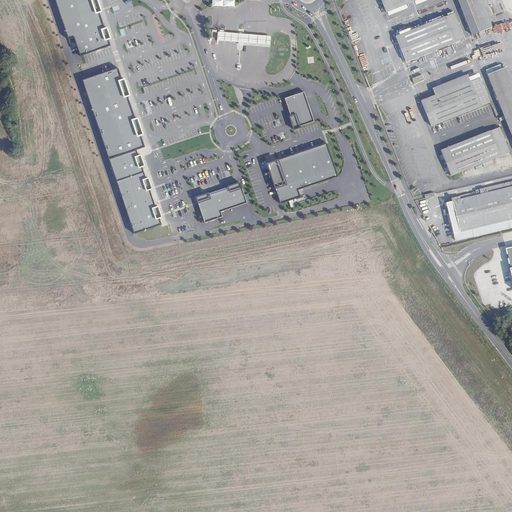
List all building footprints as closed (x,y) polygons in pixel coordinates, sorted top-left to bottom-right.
[(56,0),(69,37),(74,36),(81,56),(84,55),(110,46),(108,41),(112,39),(108,27),(104,28),(99,14),(103,13),(98,0),(56,0)] [(379,0),(385,15),(421,0),(379,0)] [(477,0),(455,0),(471,38),(490,30),(477,0)] [(500,0),(499,0),(495,1),(499,15),(504,14),(500,0)] [(464,41),(453,16),(395,39),(405,65),(464,41)] [(221,42),(228,42),(234,43),(238,43),(243,44),(247,44),(250,44),(256,45),(259,45),(265,45),(268,46),(270,46),(270,38),(268,38),(265,37),(260,37),(257,37),(251,36),(248,36),(244,36),(238,35),(235,35),(229,34),(222,34),(217,33),(217,41),(221,42)] [(135,119),(127,98),(131,96),(125,78),(121,80),(118,69),(101,75),(84,81),(110,159),(137,150),(144,148),(141,137),(145,136),(138,118),(135,119)] [(511,82),(507,69),(487,78),(511,139),(511,82)] [(423,83),(421,78),(411,82),(413,87),(423,83)] [(430,129),(489,106),(479,80),(420,104),(430,129)] [(304,92),(285,98),(286,102),(289,111),(291,117),(290,117),(294,130),(295,130),(301,128),(300,127),(315,122),(304,92)] [(450,178),(509,156),(499,131),(440,154),(450,178)] [(275,188),(281,204),(293,200),(301,197),(299,190),(338,176),(327,143),(270,163),(279,187),(275,188)] [(110,159),(117,182),(144,173),(143,168),(146,167),(142,155),(138,156),(137,150),(110,159)] [(279,187),(270,163),(267,164),(268,168),(269,171),(270,174),(271,177),(273,182),(275,188),(279,187)] [(153,190),(149,178),(146,179),(144,173),(117,182),(134,234),(162,225),(160,219),(163,218),(159,206),(156,207),(150,191),(153,190)] [(202,194),(196,196),(198,203),(205,223),(223,217),(221,212),(248,203),(245,195),(241,185),(240,181),(234,183),(235,186),(203,196),(202,194)] [(234,183),(202,194),(203,196),(235,186),(234,183)] [(452,224),(457,243),(511,230),(511,184),(477,192),(478,196),(471,197),(472,199),(462,202),(461,198),(452,201),(453,204),(448,205),(451,218),(450,218),(451,224),(452,224)] [(294,203),(305,200),(304,197),(289,201),(291,207),(295,206),(294,203)]
